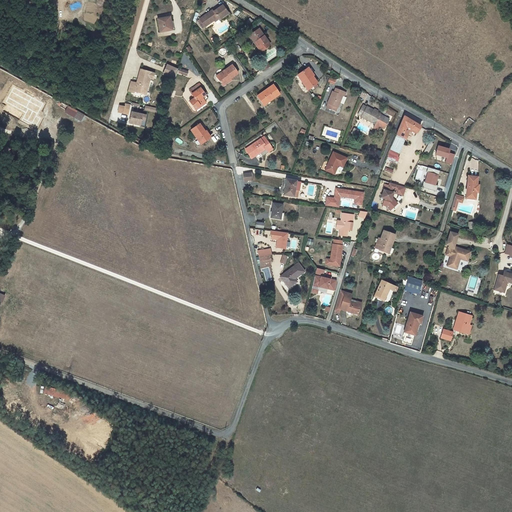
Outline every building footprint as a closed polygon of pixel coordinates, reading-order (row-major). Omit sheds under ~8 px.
[(214,13),(213,11),(199,19),(203,27),(217,19),(218,20),(219,22),(230,16),(229,15),(228,15),(224,7),(214,13)] [(166,22),(169,22),(168,17),(155,18),(157,31),(167,30),(166,22)] [(250,39),(252,43),(254,41),(261,50),(268,45),(257,29),(247,36),(250,39)] [(254,41),(252,43),(259,52),(261,50),(254,41)] [(258,63),(264,71),(269,67),(267,65),(265,66),(261,61),(258,63)] [(174,78),(178,69),(167,65),(163,74),(174,78)] [(216,77),(222,85),(231,79),(238,74),(232,65),(228,68),(216,77)] [(154,73),(141,69),(137,83),(131,82),(129,91),(134,93),(134,91),(145,94),(150,78),(152,79),(154,73)] [(307,91),(317,84),(311,77),(310,77),(305,70),(296,77),(307,91)] [(269,101),(271,103),(280,97),(272,86),(257,97),(263,105),(269,101)] [(44,103),(19,87),(13,97),(33,109),(27,119),(33,122),(44,103)] [(188,102),(194,110),(204,103),(203,102),(207,100),(199,89),(197,91),(194,88),(188,92),(193,99),(188,102)] [(325,109),(336,113),(343,96),(344,97),(346,93),(335,89),(334,93),(332,92),(325,109)] [(194,110),(195,112),(205,104),(204,103),(194,110)] [(125,107),(119,105),(118,112),(128,115),(130,105),(125,104),(125,107)] [(363,106),(358,116),(362,118),(376,126),(374,129),(379,131),(381,128),(385,130),(390,120),(386,118),(381,116),(378,114),(374,112),(367,108),(363,106)] [(69,107),(65,113),(80,123),(84,117),(69,107)] [(146,115),(142,115),(131,112),(129,123),(140,125),(141,120),(144,121),(146,115)] [(403,117),(390,150),(398,154),(404,141),(405,141),(410,130),(417,134),(420,127),(403,117)] [(202,146),(209,140),(204,134),(205,133),(199,125),(191,132),(202,146)] [(263,145),(261,141),(246,152),(252,161),(267,150),(271,148),(267,143),(263,145)] [(438,145),(436,154),(446,157),(444,163),(452,165),(455,154),(450,153),(451,148),(438,145)] [(398,154),(390,150),(387,157),(395,162),(398,154)] [(346,158),(333,152),(324,170),(333,174),(337,165),(342,168),(346,158)] [(439,175),(427,172),(424,182),(436,185),(439,175)] [(478,182),(478,175),(469,173),(467,196),(470,196),(471,194),(477,195),(477,190),(479,191),(479,183),(478,182)] [(287,179),(284,195),(294,197),(295,191),(299,191),(301,183),(297,182),(287,179)] [(394,206),(390,201),(391,198),(392,193),(390,193),(392,189),(398,191),(403,193),(404,188),(389,183),(386,191),(383,190),(380,198),(384,199),(382,205),(386,207),(389,211),(394,206)] [(326,196),(325,205),(339,208),(341,197),(355,199),(354,205),(363,206),(365,191),(336,187),(334,198),(326,196)] [(455,197),(451,209),(456,210),(459,201),(462,202),(464,198),(461,197),(460,198),(455,197)] [(282,205),(272,204),(270,218),(282,219),(283,214),(281,214),(282,205)] [(346,231),(349,231),(351,216),(340,214),(339,222),(338,230),(337,235),(345,237),(346,231)] [(289,233),(272,230),(270,238),(277,239),(276,248),(286,250),(289,233)] [(448,242),(445,252),(449,253),(446,264),(455,267),(459,256),(466,259),(469,250),(453,245),(457,232),(449,230),(445,242),(448,242)] [(376,238),(373,247),(377,249),(387,253),(393,235),(382,231),(378,239),(376,238)] [(330,245),(328,266),(338,267),(340,246),(339,246),(339,241),(331,240),(331,245),(330,245)] [(258,257),(260,266),(264,265),(263,263),(270,262),(269,255),(271,255),(270,249),(257,251),(258,257)] [(296,263),(279,276),(287,287),(295,282),(294,278),(303,271),(296,263)] [(492,289),(502,292),(505,281),(511,282),(511,281),(511,273),(503,270),(501,275),(497,273),(492,289)] [(310,285),(309,292),(316,293),(317,287),(332,290),(334,281),(313,276),(311,285),(310,285)] [(407,276),(404,290),(419,293),(422,279),(407,276)] [(395,287),(380,280),(373,296),(388,304),(395,287)] [(338,290),(332,310),(337,311),(338,308),(344,310),(355,313),(359,301),(348,298),(349,293),(338,290)] [(464,334),(467,324),(470,315),(457,312),(453,327),(457,328),(456,331),(464,334)] [(420,318),(408,314),(402,334),(405,334),(402,344),(409,346),(412,337),(413,337),(416,325),(415,324),(415,321),(419,323),(420,318)] [(451,333),(447,332),(441,330),(439,339),(449,341),(451,333)] [(43,386),(42,393),(68,400),(70,393),(43,386)]
